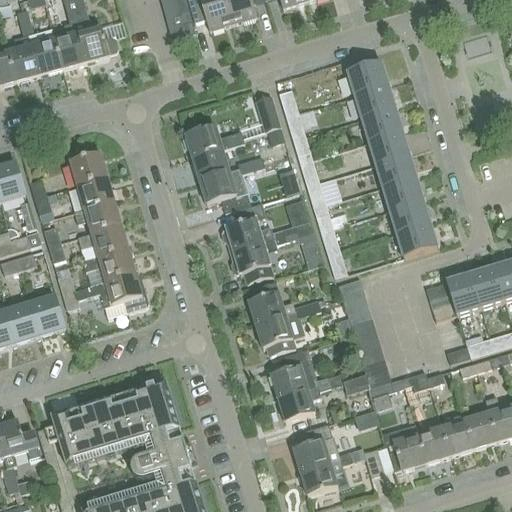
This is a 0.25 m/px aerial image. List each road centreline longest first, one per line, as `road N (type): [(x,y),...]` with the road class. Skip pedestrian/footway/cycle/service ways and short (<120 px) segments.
road 1 (residential): [(130,108),(412,21)]
road 2 (residential): [(194,347),(130,108)]
road 3 (residential): [(412,21),(482,248)]
road 4 (residential): [(0,405),(194,347)]
road 5 (residential): [(243,511),(194,347)]
road 6 (residential): [(0,143),(130,108)]
